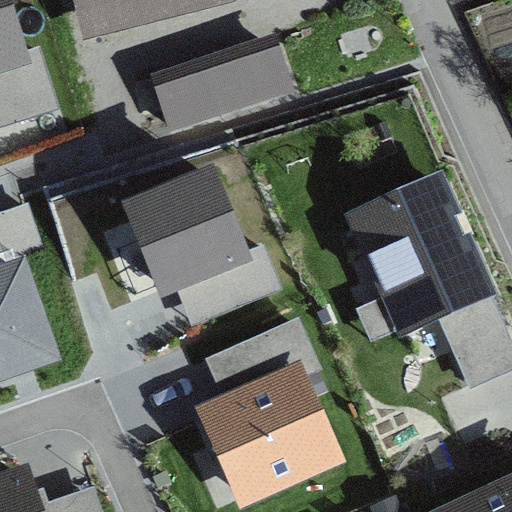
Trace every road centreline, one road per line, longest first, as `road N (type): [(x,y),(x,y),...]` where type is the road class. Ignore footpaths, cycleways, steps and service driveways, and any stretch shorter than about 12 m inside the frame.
road 1 (residential): [(511,209),(420,0)]
road 2 (residential): [(0,431),(49,414),(81,414),(110,431),(144,511)]
